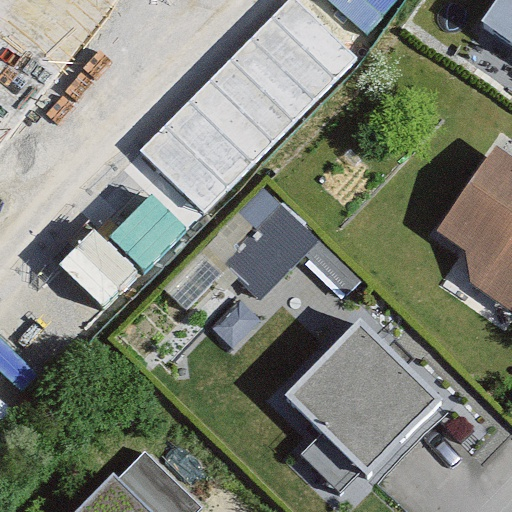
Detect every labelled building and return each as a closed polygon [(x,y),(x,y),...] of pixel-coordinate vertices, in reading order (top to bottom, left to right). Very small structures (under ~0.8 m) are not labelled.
[(0,0),(0,170),(137,0),(0,0)] [(511,0),(498,0),(484,21),(511,39),(511,0)] [(511,159),(492,145),(432,225),(468,249),(466,275),(511,307),(511,159)] [(262,181),(207,244),(268,297),(323,233),(262,181)] [(446,396),(361,317),(288,395),(373,474),(446,396)] [(320,427),(299,447),(344,493),(365,472),(320,427)] [(201,511),(205,507),(142,448),(82,511),(201,511)]
